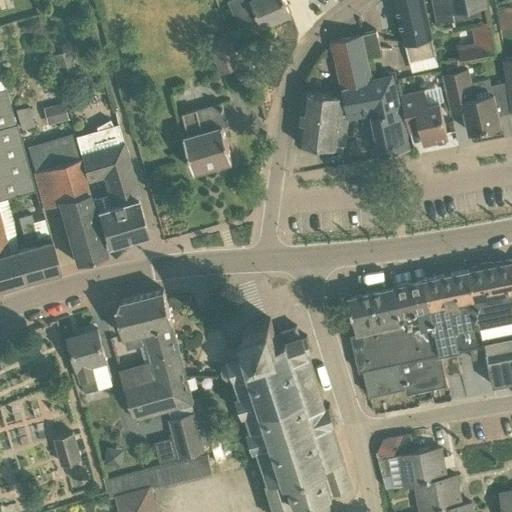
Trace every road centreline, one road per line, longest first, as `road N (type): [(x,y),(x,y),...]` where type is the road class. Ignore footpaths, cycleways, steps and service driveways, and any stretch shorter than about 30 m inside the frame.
road 1 (residential): [(359,0),(303,58),(283,107),(263,261)]
road 2 (tertiary): [(0,311),(101,278),(263,261)]
road 3 (tertiary): [(303,259),(511,234)]
road 4 (residential): [(354,435),(303,259)]
road 5 (residential): [(354,435),(511,405)]
